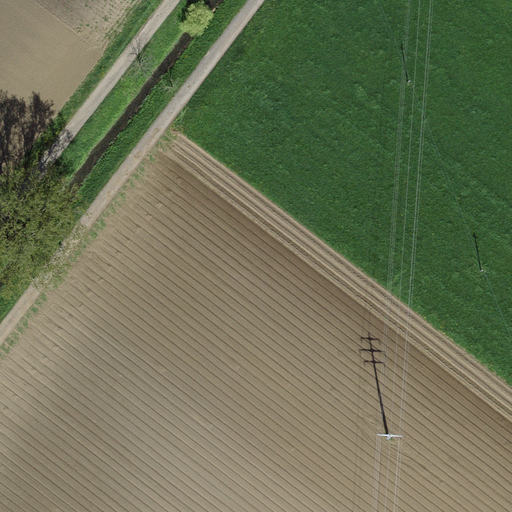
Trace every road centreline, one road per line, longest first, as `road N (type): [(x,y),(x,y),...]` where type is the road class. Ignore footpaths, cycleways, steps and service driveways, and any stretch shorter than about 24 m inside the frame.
road 1 (track): [(257,0),(0,336)]
road 2 (track): [(0,229),(174,0)]
